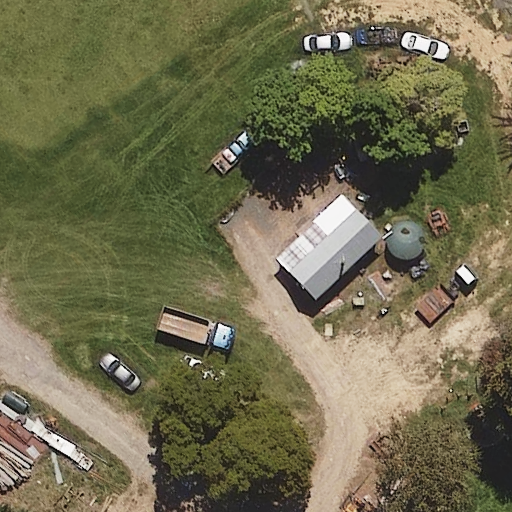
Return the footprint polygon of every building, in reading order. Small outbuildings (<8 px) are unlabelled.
[(386,241),(347,200),(280,263),(319,305),(386,241)] [(439,231),(409,214),(387,251),(417,268),(439,231)] [(245,306),(238,295),(214,310),(220,321),(205,330),(219,354),(271,322),(257,299),(245,306)] [(458,397),(442,383),(409,422),(425,436),(458,397)] [(357,511),(342,501),(334,511),(357,511)]
